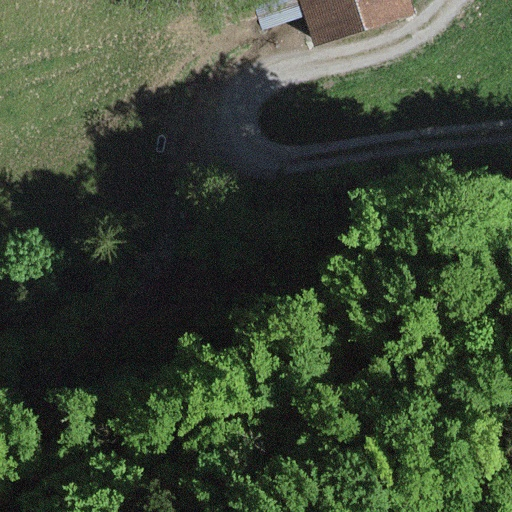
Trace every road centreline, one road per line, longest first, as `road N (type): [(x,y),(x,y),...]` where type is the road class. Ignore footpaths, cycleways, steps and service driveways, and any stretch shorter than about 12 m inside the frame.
road 1 (track): [(196,187),(229,111),(302,62),(398,48),(467,0)]
road 2 (track): [(511,131),(356,143),(196,187)]
road 3 (track): [(196,187),(182,255),(144,309),(0,407)]
